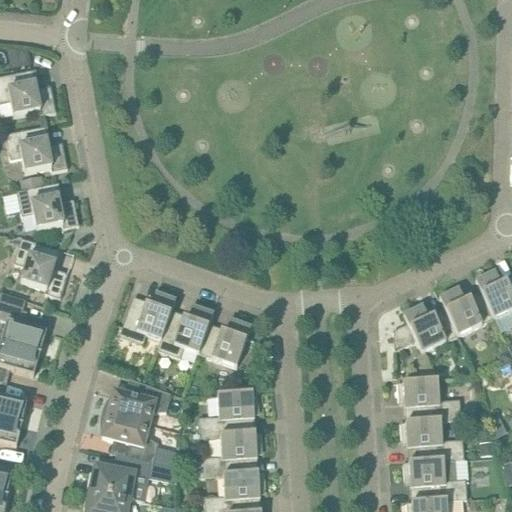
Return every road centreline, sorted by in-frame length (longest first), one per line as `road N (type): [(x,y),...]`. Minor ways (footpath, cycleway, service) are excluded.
road 1 (residential): [(51,511),(84,361),(122,253)]
road 2 (residential): [(506,0),(502,221)]
road 3 (residential): [(122,253),(75,39)]
road 4 (residential): [(373,511),(356,300)]
road 5 (residential): [(297,511),(284,305)]
road 6 (residential): [(284,305),(122,253)]
road 7 (residential): [(502,221),(489,240),(356,300)]
